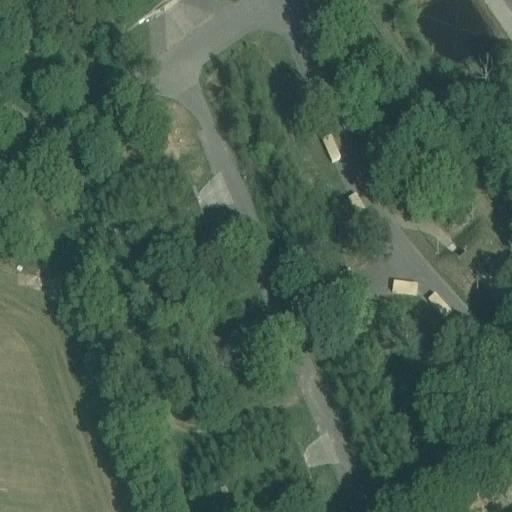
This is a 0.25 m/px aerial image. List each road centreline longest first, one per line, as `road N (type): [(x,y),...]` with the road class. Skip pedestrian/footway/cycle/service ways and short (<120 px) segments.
road 1 (unclassified): [(274,0),(295,29),(346,159),(425,282),(511,383)]
road 2 (unclassified): [(0,185),(259,0)]
road 3 (track): [(138,511),(51,282)]
